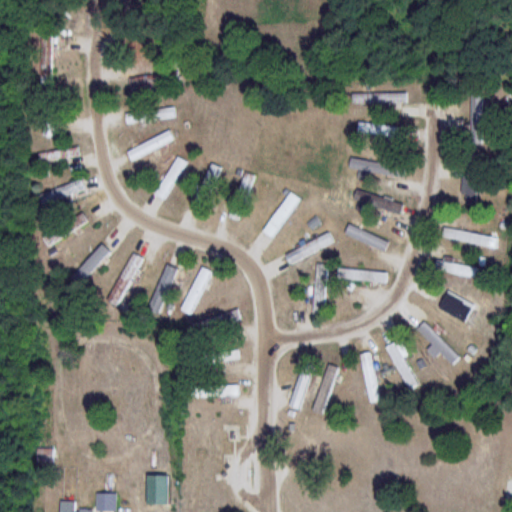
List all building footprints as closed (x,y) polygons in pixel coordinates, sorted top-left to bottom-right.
[(412,104),(412,94),(359,94),(359,105),(412,104)] [(48,137),(60,137),(60,101),(48,101),(48,137)] [(146,131),(146,114),(130,114),(130,131),(146,131)] [(46,164),(86,155),(84,146),(44,155),(46,164)] [(227,169),(214,164),(197,209),(210,214),(227,169)] [(171,200),(182,177),(169,171),(158,194),(171,200)] [(234,216),(243,220),(260,176),(251,173),(234,216)] [(43,194),(47,205),(93,190),(90,179),(43,194)] [(299,210),(285,197),(260,224),(274,237),(299,210)] [(79,231),(74,223),(50,239),(55,246),(79,231)] [(390,252),(394,243),(356,225),(352,234),(390,252)] [(340,243),(335,234),(289,256),(293,265),(340,243)] [(89,286),(115,250),(106,243),(80,279),(89,286)] [(119,291),(131,296),(149,257),(137,251),(119,291)] [(218,287),(212,284),(218,270),(205,265),(185,309),(196,314),(207,291),(215,294),(218,287)] [(334,266),(320,265),(316,312),(330,314),(334,266)] [(151,306),(164,313),(186,273),(173,266),(151,306)] [(358,279),(369,284),(371,277),(361,272),(358,279)] [(199,325),(203,336),(248,318),(243,306),(199,325)] [(458,366),(465,358),(431,324),(420,335),(442,356),(445,354),(458,366)] [(426,385),(401,342),(390,349),(414,392),(426,385)] [(366,354),(375,403),(386,401),(377,352),(366,354)] [(198,396),(241,396),(241,385),(198,385),(198,396)] [(113,511),(114,511),(122,511),(122,493),(101,493),(101,510),(82,510),(82,501),(64,501),(64,511),(113,511)]
